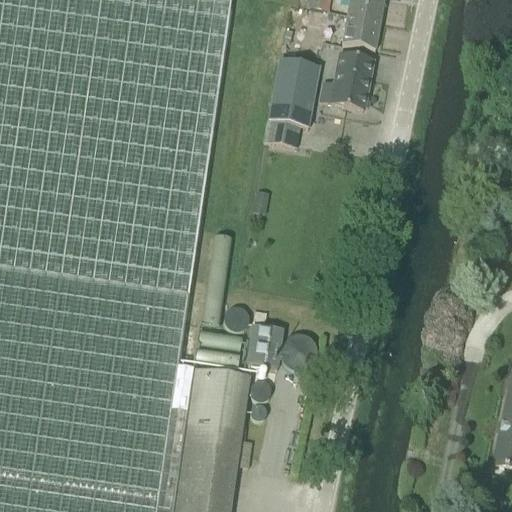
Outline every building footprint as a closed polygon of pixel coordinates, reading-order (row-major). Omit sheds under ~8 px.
[(0,0),(0,511),(229,511),(239,445),(243,446),(245,434),(241,433),(248,382),(177,372),(229,7),(179,0),(0,0)] [(309,0),(307,12),(327,16),(330,0),(309,0)] [(350,0),(346,24),(378,29),(383,4),(383,3),(367,0),(350,0)] [(327,16),(307,12),(305,24),(325,28),(327,16)] [(341,49),(374,56),(374,55),(378,29),(346,24),(342,49),(341,49)] [(320,107),(362,115),(371,66),(339,60),(333,90),(323,88),(320,107)] [(262,147),(293,153),(297,132),(307,134),(319,73),(277,65),(262,147)] [(256,196),(252,217),(263,219),(267,198),(256,196)] [(207,241),(202,296),(219,298),(225,243),(207,241)] [(246,369),(276,374),(282,335),(252,330),(246,369)] [(511,373),(510,380),(511,380),(511,386),(494,470),(511,473),(511,373)]
